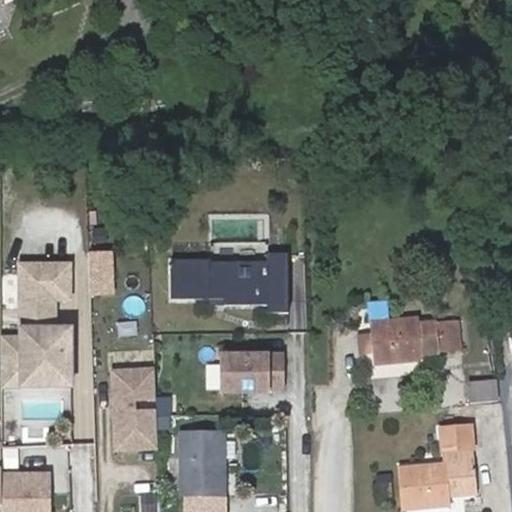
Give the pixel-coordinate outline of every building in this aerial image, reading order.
[(118,288),(116,248),(94,249),(95,289),(118,288)] [(168,267),(168,307),(221,306),(221,313),(265,312),(265,320),(286,320),(285,261),(264,261),(264,269),(208,270),(208,267),(168,267)] [(8,339),(8,387),(28,387),(28,370),(56,370),(56,378),(77,377),(77,345),(72,345),(71,328),(60,329),(59,298),(74,298),(74,265),(26,266),(27,339),(8,339)] [(405,373),(431,371),(429,340),(406,343),(405,332),(361,336),(361,349),(362,366),(363,379),(406,376),(405,373)] [(448,339),(429,340),(431,371),(446,369),(446,366),(451,365),(448,339)] [(346,367),(362,366),(361,349),(346,349),(346,367)] [(267,396),(266,362),(220,363),(221,400),(251,400),(251,396),(267,396)] [(56,370),(28,370),(28,387),(77,386),(77,377),(56,378),(56,370)] [(151,371),(109,374),(115,450),(156,448),(151,371)] [(472,412),(497,409),(493,378),(469,381),(472,412)] [(187,499),(227,495),(224,436),(184,439),(187,499)] [(398,471),(400,511),(435,511),(449,511),(448,504),(447,486),(479,483),(476,456),(442,458),(442,469),(398,471)] [(5,511),(53,511),(53,479),(5,480),(5,511)] [(447,486),(448,504),(461,504),(480,502),(479,483),(447,486)]
